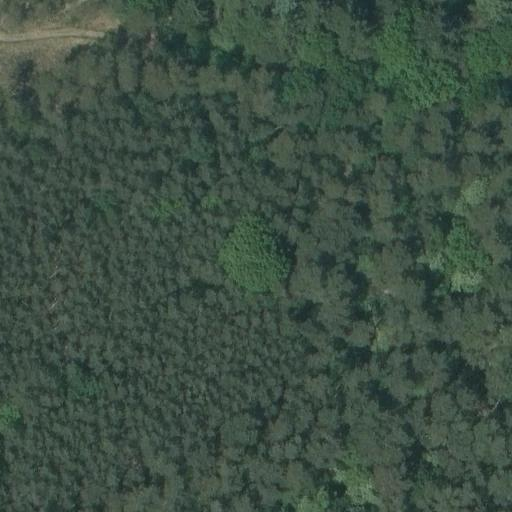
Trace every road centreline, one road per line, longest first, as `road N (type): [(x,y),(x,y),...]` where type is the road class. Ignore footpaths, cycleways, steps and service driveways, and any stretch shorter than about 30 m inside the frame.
road 1 (track): [(0,35),(70,29),(260,72),(511,105)]
road 2 (unknown): [(116,0),(217,25),(285,5),(360,35),(505,0)]
